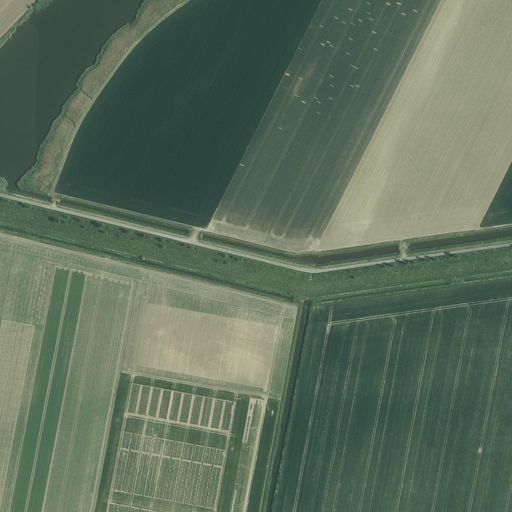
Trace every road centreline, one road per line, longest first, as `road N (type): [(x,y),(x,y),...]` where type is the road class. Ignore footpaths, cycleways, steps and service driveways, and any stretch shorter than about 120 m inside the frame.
road 1 (unclassified): [(511,245),(294,272),(0,196)]
road 2 (track): [(511,267),(311,296),(0,220)]
